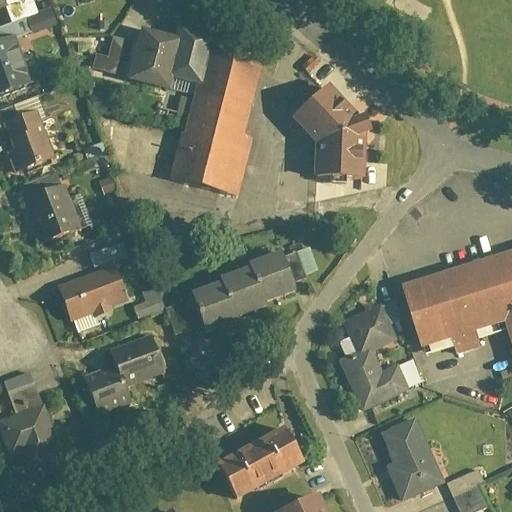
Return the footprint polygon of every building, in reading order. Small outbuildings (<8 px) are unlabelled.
[(111,86),(158,98),(162,81),(185,86),(193,53),(197,37),(164,29),(162,37),(125,28),(111,86)] [(7,37),(0,39),(0,100),(25,92),(7,37)] [(164,176),(223,190),(252,67),(193,53),(164,176)] [(298,182),(349,183),(346,143),(358,138),(353,116),(343,114),(313,90),(279,120),(301,147),(298,182)] [(31,115),(0,126),(11,157),(4,159),(12,182),(51,168),(31,115)] [(66,188),(17,204),(32,250),(81,235),(66,188)] [(511,386),(511,240),(385,279),(405,346),(439,336),(443,350),(466,343),(463,333),(491,324),(510,387),(511,386)] [(91,271),(122,261),(118,248),(87,258),(91,271)] [(214,292),(189,300),(201,338),(230,328),(229,324),(260,313),(255,307),(290,296),(278,257),(240,268),(240,274),(211,284),(214,292)] [(110,270),(53,290),(66,325),(122,304),(110,270)] [(399,390),(387,359),(368,366),(360,346),(383,337),(376,319),(384,316),(377,297),(367,301),(325,317),(331,333),(318,338),(346,410),(399,390)] [(145,345),(103,361),(112,387),(154,371),(145,345)] [(42,411),(0,425),(0,452),(6,471),(56,454),(42,411)] [(374,468),(390,504),(439,482),(406,411),(366,430),(382,464),(374,468)] [(273,490),(307,471),(282,425),(248,444),(273,490)] [(240,508),(273,490),(248,444),(214,462),(240,508)] [(329,511),(323,497),(288,511),(329,511)]
